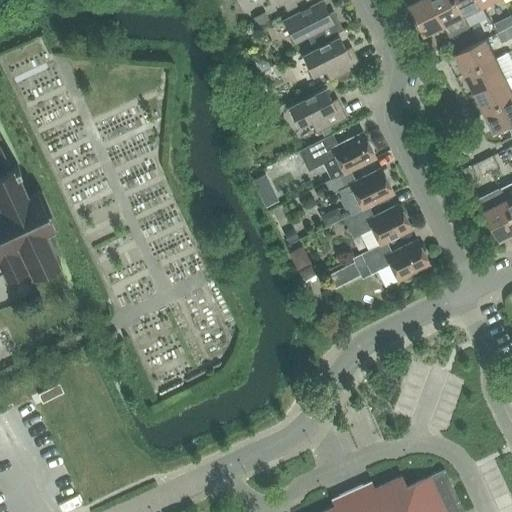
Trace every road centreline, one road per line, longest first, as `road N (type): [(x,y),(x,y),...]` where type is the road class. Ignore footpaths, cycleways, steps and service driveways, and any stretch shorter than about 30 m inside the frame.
road 1 (residential): [(457,295),(370,338),(289,436),(126,511)]
road 2 (residential): [(475,287),(396,129),(398,59),(369,0)]
road 3 (residential): [(511,435),(489,391),(489,358),(457,295)]
